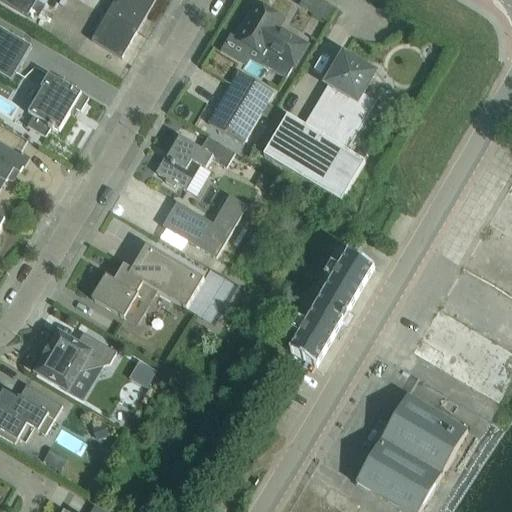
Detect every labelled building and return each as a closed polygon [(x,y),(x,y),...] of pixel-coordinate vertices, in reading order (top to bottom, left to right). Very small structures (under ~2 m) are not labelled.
[(0,0),(28,18),(39,0),(112,0),(115,2),(108,14),(91,42),(104,50),(121,60),(138,32),(156,0),(0,0)] [(283,21),(257,5),(236,40),(262,56),(266,50),(270,53),(262,66),(286,80),(307,46),(278,29),(283,21)] [(0,75),(11,82),(31,48),(0,29),(0,75)] [(375,103),(362,95),(375,74),(344,56),(326,85),(328,87),(304,127),(287,117),(263,157),(341,203),(365,164),(346,153),(349,149),(377,103),(376,102),(375,103)] [(267,104),(273,94),(239,74),(208,125),(242,146),(261,115),(267,104)] [(57,81),(47,76),(40,90),(41,91),(28,115),(33,118),(27,128),(46,139),(51,131),(53,132),(54,130),(59,133),(73,109),(81,114),(89,100),(75,91),(76,88),(59,78),(57,81)] [(267,104),(261,115),(268,119),(274,108),(267,104)] [(201,151),(180,139),(173,150),(171,149),(156,174),(186,192),(200,168),(205,171),(211,162),(226,170),(235,155),(208,139),(201,151)] [(20,174),(27,161),(0,144),(0,229),(5,221),(0,218),(0,186),(1,184),(3,181),(6,183),(14,170),(20,174)] [(216,260),(247,208),(229,197),(213,226),(177,204),(162,228),(216,260)] [(204,281),(164,257),(147,247),(132,272),(124,267),(119,274),(154,295),(156,292),(187,311),(204,281)] [(374,269),(348,255),(347,254),(341,265),(336,274),(324,294),(313,314),(301,334),(290,354),(305,363),(316,369),(328,349),(339,329),(351,309),(363,289),(374,269)] [(154,295),(119,274),(115,282),(106,277),(92,301),(124,320),(125,318),(137,325),(154,295)] [(117,354),(101,345),(84,335),(77,347),(59,337),(37,374),(67,392),(78,374),(110,366),(117,354)] [(62,408),(44,397),(27,387),(20,399),(18,398),(18,399),(19,400),(18,402),(14,400),(13,401),(5,396),(6,395),(4,393),(2,396),(4,397),(0,403),(0,436),(14,445),(17,441),(20,443),(21,442),(17,440),(26,426),(45,437),(62,408)] [(402,511),(420,511),(467,433),(407,397),(356,484),(402,511)]
